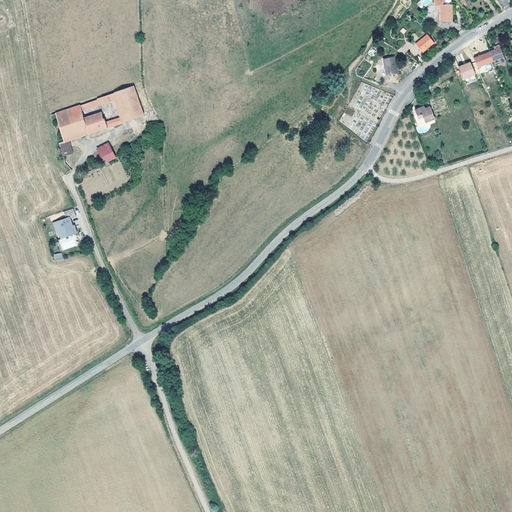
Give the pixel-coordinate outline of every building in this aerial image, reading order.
[(444,4),(444,0),(433,0),(434,1),(436,4),(438,4),(438,10),(441,10),(441,13),(441,20),(448,20),(451,19),(451,6),(451,3),(449,4),(444,4)] [(430,44),(431,46),(434,43),(427,34),(416,43),(422,51),(430,44)] [(493,47),(488,50),(489,53),(492,61),(500,58),(503,57),(499,48),(497,49),(494,50),(493,47)] [(477,68),(493,62),(492,61),(489,53),(473,59),(477,68)] [(396,72),(395,71),(400,70),(399,63),(394,64),(393,56),(382,58),(385,74),(396,72)] [(463,66),(458,68),(463,80),(475,75),(470,63),(465,65),(466,66),(463,67),(463,66)] [(83,117),(83,115),(80,107),(113,96),(117,110),(119,115),(111,117),(113,123),(143,113),(133,84),(96,96),(97,97),(50,112),(58,141),(68,138),(107,125),(105,119),(103,115),(102,116),(100,110),(89,113),(89,116),(83,117)] [(435,119),(430,107),(424,109),(423,107),(415,111),(418,117),(422,115),(423,118),(425,123),(435,119)] [(72,151),(68,138),(58,141),(62,154),(72,151)] [(104,162),(115,156),(108,144),(97,150),(104,162)] [(76,218),(73,210),(63,213),(66,220),(53,225),(57,234),(59,233),(62,232),(65,238),(77,233),(74,226),(72,227),(69,220),(76,218)]
